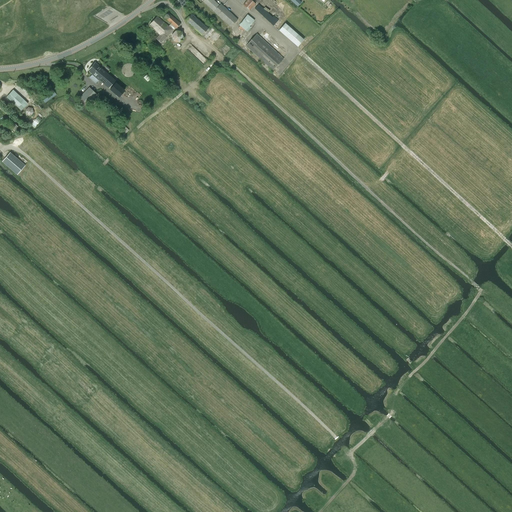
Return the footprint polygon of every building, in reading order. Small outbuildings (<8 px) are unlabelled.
[(214,11),(231,27),(238,20),(221,4),(219,5),(213,0),(204,0),(203,1),(214,11)] [(256,4),(251,0),(247,0),(243,5),(250,11),(256,4)] [(255,9),(273,26),(278,20),(273,16),(272,17),(258,5),(255,9)] [(265,7),(263,9),(272,17),(274,15),(265,7)] [(156,39),(162,44),(167,39),(166,38),(167,37),(175,28),(176,29),(180,24),(169,13),(164,18),(171,24),(168,26),(157,16),(149,25),(160,35),(156,39)] [(247,15),(239,25),(240,26),(238,28),(243,31),(244,29),(247,32),(250,27),(249,27),(254,20),(247,15)] [(278,31),(297,47),(304,40),(299,36),(285,23),(278,31)] [(182,31),(180,31),(180,30),(179,30),(178,30),(177,31),(175,31),(171,35),(173,41),(179,43),(183,38),(182,31)] [(260,59),(257,62),(263,67),(270,73),(278,64),(284,59),(256,34),(245,46),(260,59)] [(95,62),(88,70),(93,74),(89,78),(92,80),(96,84),(99,80),(108,88),(115,80),(95,62)] [(128,86),(119,79),(110,89),(119,97),(128,86)] [(80,97),(78,100),(84,106),(86,103),(88,105),(97,95),(89,87),(80,97)] [(21,110),(28,103),(13,90),(7,97),(21,110)] [(28,107),(25,111),(26,115),(31,116),(34,112),(32,108),(28,107)] [(112,119),(116,124),(122,119),(118,114),(112,119)] [(10,152),(2,162),(17,175),(25,165),(10,152)]
